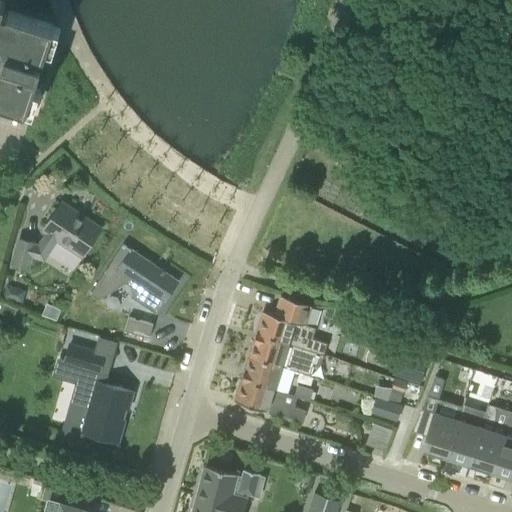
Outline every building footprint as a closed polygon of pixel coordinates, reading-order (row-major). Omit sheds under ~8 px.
[(0,16),(0,108),(18,114),(45,31),(0,16)] [(365,37),(364,37),(313,136),(312,138),(314,139),(472,218),(474,219),(475,219),(511,227),(511,224),(474,217),(315,137),(366,38),(365,37)] [(312,138),(303,157),(304,158),(305,158),(314,139),(312,138)] [(299,167),(298,167),(288,189),(289,189),(448,270),(449,270),(475,219),(474,219),(472,218),(448,267),(291,188),(300,168),(299,167)] [(43,258),(48,252),(74,270),(101,229),(61,202),(43,230),(48,233),(39,247),(34,245),(35,243),(19,239),(12,264),(28,268),(32,255),(43,258)] [(131,249),(116,272),(147,293),(143,300),(157,310),(178,281),(165,272),(166,270),(163,268),(160,272),(154,268),(156,266),(131,249)] [(3,297),(23,303),(27,290),(7,285),(3,297)] [(316,328),(263,311),(257,332),(324,354),(327,343),(313,338),(316,328)] [(150,337),(153,323),(128,316),(125,330),(150,337)] [(320,365),(324,354),(257,332),(249,355),(295,370),(310,375),(314,363),(320,365)] [(82,369),(74,397),(76,398),(69,422),(67,421),(64,431),(83,436),(84,432),(118,441),(125,419),(123,419),(125,409),(128,410),(133,392),(104,383),(107,372),(100,370),(105,353),(68,343),(62,363),(82,369)] [(408,366),(397,362),(394,373),(422,382),(429,360),(412,354),(408,366)] [(249,355),(242,378),(288,392),(295,370),(249,355)] [(404,392),(408,380),(396,377),(392,388),(404,392)] [(291,405),(294,395),(294,394),(288,392),(242,378),(235,400),(280,415),(302,421),(306,410),(291,405)] [(298,384),(294,394),(294,395),(309,400),(313,389),(298,384)] [(428,395),(413,432),(427,436),(425,445),(424,445),(424,446),(448,453),(463,406),(428,395)] [(403,404),(377,396),(371,412),(398,421),(403,404)] [(466,396),(463,406),(448,453),(471,461),(482,427),(466,422),(468,416),(473,416),(474,399),(466,396)] [(494,423),(496,406),(489,404),(484,421),(494,423)] [(393,429),(374,422),(367,444),(385,450),(393,429)] [(505,434),(482,427),(471,461),(494,468),(505,434)] [(511,436),(505,434),(494,468),(511,473),(511,436)] [(205,465),(192,511),(244,511),(249,498),(233,494),(238,474),(205,465)] [(331,511),(333,504),(306,498),(302,511),(331,511)] [(46,511),(89,511),(90,510),(63,503),(50,499),(46,511)]
